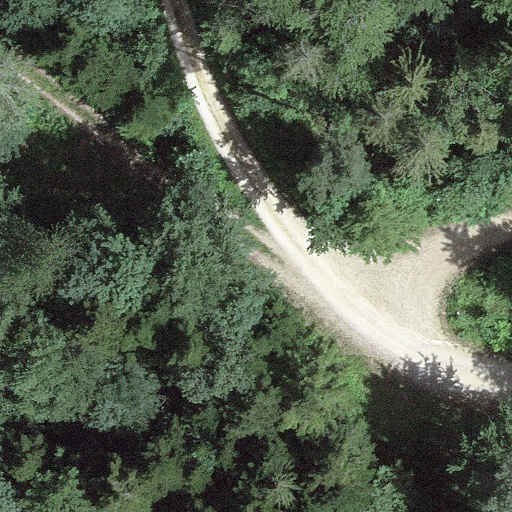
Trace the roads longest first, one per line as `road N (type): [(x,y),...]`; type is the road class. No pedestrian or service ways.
road 1 (track): [(179,0),(279,239),(331,293),(434,368),(511,371)]
road 2 (track): [(0,47),(279,239)]
road 3 (track): [(331,293),(511,222)]
